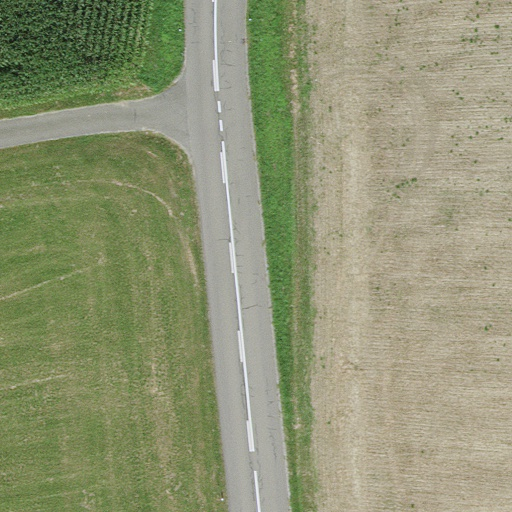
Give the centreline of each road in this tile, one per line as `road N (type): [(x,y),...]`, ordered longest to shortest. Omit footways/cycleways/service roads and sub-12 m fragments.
road 1 (tertiary): [(217,0),(262,511)]
road 2 (track): [(221,109),(0,137)]
